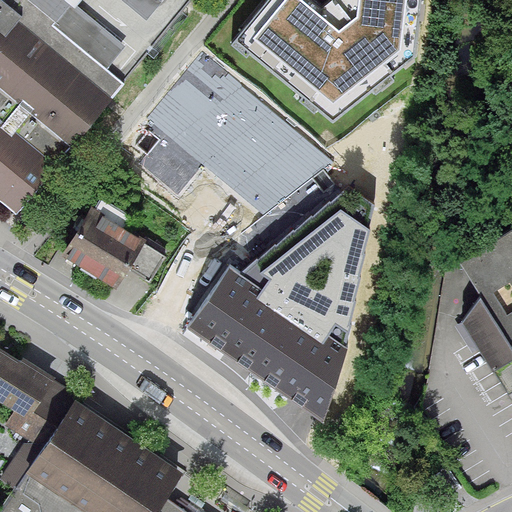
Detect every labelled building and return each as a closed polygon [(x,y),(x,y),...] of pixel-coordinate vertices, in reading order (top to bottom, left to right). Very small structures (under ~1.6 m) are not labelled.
[(0,0),(0,199),(14,211),(108,98),(189,0),(0,0)] [(328,0),(317,8),(307,0),(267,0),(258,11),(234,40),(251,54),(241,66),(288,105),(295,96),(313,112),(306,121),(323,136),(384,62),(391,22),(385,21),(388,0),(328,0)] [(166,118),(152,132),(172,152),(179,145),(187,138),(166,118)] [(511,136),(497,147),(511,169),(511,136)] [(179,145),(172,152),(165,160),(186,181),(200,166),(179,145)] [(218,272),(181,327),(311,418),(341,349),(345,340),(355,310),(372,209),(346,193),(243,280),(257,289),(252,295),(218,272)] [(93,199),(61,252),(113,284),(123,267),(148,282),(165,254),(137,237),(142,229),(93,199)] [(511,222),(508,216),(454,249),(479,290),(451,308),(472,342),(503,392),(511,386),(511,222)] [(0,345),(0,402),(18,416),(51,372),(20,349),(14,356),(0,345)] [(183,466),(72,392),(25,461),(100,511),(200,511),(198,510),(196,511),(163,511),(156,506),(183,466)] [(100,511),(25,461),(0,501),(0,511),(100,511)]
